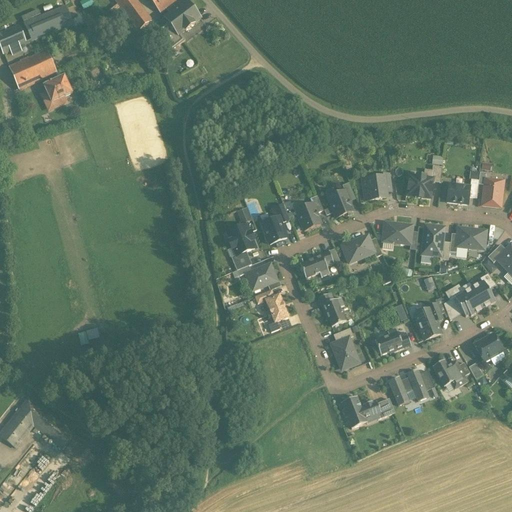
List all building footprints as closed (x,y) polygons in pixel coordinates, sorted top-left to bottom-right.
[(135,0),(117,0),(116,2),(137,31),(137,32),(137,33),(151,22),(135,0)] [(149,0),(161,15),(166,11),(180,0),(149,0)] [(185,0),(180,0),(166,11),(170,15),(187,2),(185,0)] [(170,15),(164,20),(168,25),(178,37),(180,36),(185,32),(185,33),(194,26),(193,25),(200,20),(187,3),(187,2),(170,15)] [(19,26),(0,33),(0,48),(3,55),(32,43),(74,26),(65,7),(23,24),(28,36),(24,38),(19,26)] [(178,37),(168,25),(155,35),(169,54),(185,42),(180,36),(178,37)] [(9,68),(19,92),(43,81),(56,76),(57,76),(46,52),(9,68)] [(56,76),(43,81),(46,87),(43,88),(53,110),(61,106),(59,101),(71,96),(64,79),(59,81),(56,76)] [(443,159),(435,158),(434,166),(442,167),(443,159)] [(442,169),(432,168),(432,172),(431,184),(440,185),(442,169)] [(423,178),(416,177),(416,181),(409,181),(407,197),(429,199),(431,184),(432,172),(424,172),(423,178)] [(383,178),(367,181),(367,180),(366,180),(362,181),(363,190),(367,190),(369,202),(386,200),(385,195),(384,186),(385,186),(385,184),(384,178),(383,178)] [(478,182),(471,181),(470,189),(468,199),(476,200),(478,186),(478,182)] [(503,183),(485,181),(484,187),(481,208),(500,210),(503,183)] [(390,184),(385,184),(385,186),(384,186),(385,195),(392,194),(390,184)] [(351,191),(348,185),(342,188),(344,193),(345,194),(351,191)] [(470,189),(449,187),(446,204),(468,206),(468,199),(470,189)] [(351,191),(345,194),(349,204),(355,201),(351,191)] [(344,193),(328,200),(336,220),(353,213),(349,204),(345,194),(344,193)] [(323,213),(317,198),(310,201),(312,206),(316,215),(323,213)] [(283,206),(272,211),(275,220),(278,219),(281,226),(289,222),(283,206)] [(312,206),(296,213),(304,233),(321,226),(316,215),(312,206)] [(275,220),(261,226),(266,237),(265,239),(267,244),(269,245),(270,247),(286,240),(281,226),(278,219),(275,220)] [(395,228),(384,227),(382,244),(410,247),(410,246),(412,228),(396,226),(395,228)] [(444,230),(424,227),(421,257),(440,259),(441,259),(442,244),(444,230)] [(249,235),(245,228),(227,235),(230,241),(228,244),(231,251),(233,250),(236,257),(236,258),(246,254),(255,250),(252,243),(253,242),(251,235),(249,235)] [(485,235),(474,234),(474,232),(458,230),(457,237),(456,249),(484,252),(485,235)] [(367,238),(352,244),(353,246),(342,250),(349,266),(374,255),(370,243),(367,238)] [(382,257),(375,241),(370,243),(374,255),(376,260),(382,257)] [(450,245),(442,244),(441,259),(440,259),(439,262),(448,263),(449,254),(450,245)] [(500,247),(487,260),(493,265),(496,262),(496,261),(505,252),(500,247)] [(511,249),(510,247),(505,252),(496,261),(496,262),(511,277),(511,249)] [(334,266),(329,253),(321,256),(326,269),(334,266)] [(246,254),(236,258),(236,257),(231,259),(236,273),(237,273),(249,268),(251,267),(246,254)] [(321,256),(311,261),(311,262),(299,267),(300,269),(299,271),(300,274),(302,274),(305,281),(319,276),(321,280),(329,276),(326,269),(321,256)] [(251,274),(245,276),(252,294),(277,284),(270,266),(251,274)] [(249,268),(237,273),(240,278),(245,276),(251,274),(249,268)] [(482,284),(487,292),(496,287),(488,276),(480,281),(482,284)] [(483,311),(494,304),(487,292),(482,284),(471,291),(483,311)] [(471,318),(483,311),(471,291),(468,286),(460,290),(463,295),(454,300),(463,315),(466,319),(470,316),(471,318)] [(271,293),(255,300),(257,307),(266,303),(265,303),(274,299),(271,293)] [(340,300),(333,303),(330,296),(318,301),(326,322),(328,321),(331,330),(334,329),(335,330),(338,329),(338,327),(346,324),(340,310),(344,309),(340,300)] [(274,299),(265,303),(266,303),(274,325),(288,320),(279,298),(274,299)] [(436,306),(440,317),(446,314),(443,307),(441,300),(435,303),(436,306)] [(449,323),(463,315),(454,300),(443,307),(446,314),(449,323)] [(402,323),(408,320),(403,306),(396,309),(402,323)] [(427,310),(428,312),(430,311),(435,323),(442,321),(440,317),(436,306),(427,310)] [(428,312),(414,318),(424,343),(441,336),(435,323),(430,311),(428,312)] [(88,331),(90,340),(100,338),(98,329),(88,331)] [(350,331),(333,338),(336,345),(348,340),(349,341),(353,339),(350,331)] [(388,339),(375,344),(377,351),(376,353),(378,356),(380,357),(380,358),(392,354),(393,355),(411,348),(405,335),(398,338),(395,331),(387,335),(388,339)] [(493,337),(480,344),(481,345),(474,349),(483,364),(502,353),(493,337)] [(336,345),(331,347),(337,362),(339,362),(343,372),(359,366),(349,341),(348,340),(336,345)] [(444,363),(432,369),(444,389),(454,383),(458,390),(467,385),(464,379),(458,368),(455,364),(449,367),(450,368),(447,369),(444,363)] [(469,376),(463,366),(458,368),(464,379),(469,376)] [(482,378),(475,366),(468,370),(475,382),(482,378)] [(511,366),(502,376),(508,381),(510,379),(511,381),(511,377),(511,376),(511,366)] [(399,382),(390,386),(399,409),(409,405),(405,396),(414,392),(419,404),(429,400),(418,375),(408,380),(410,383),(401,387),(399,382)] [(28,399),(0,433),(0,437),(16,450),(33,427),(61,450),(73,435),(28,399)] [(356,399),(341,406),(344,412),(342,413),(345,421),(347,420),(351,431),(367,425),(367,427),(383,420),(377,406),(376,404),(372,406),(372,404),(363,407),(364,408),(361,410),(356,399)] [(389,402),(377,406),(383,420),(394,416),(389,402)]
